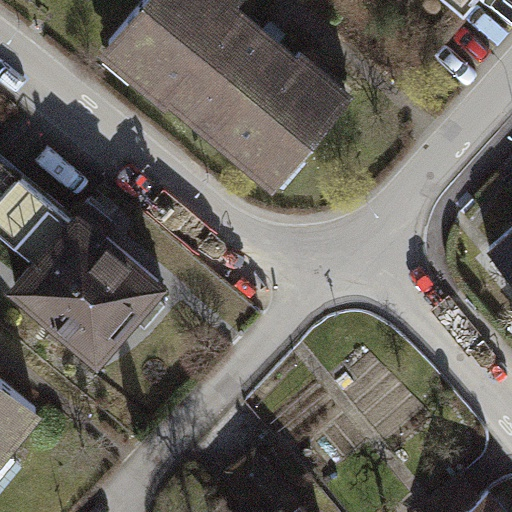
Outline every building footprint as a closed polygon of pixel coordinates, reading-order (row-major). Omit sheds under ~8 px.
[(142,0),(109,39),(275,177),(278,174),(274,171),(295,146),(299,149),(348,90),(300,50),(296,55),(232,1),(232,0),(142,0)] [(0,199),(21,175),(0,157),(0,199)] [(68,216),(21,175),(0,199),(0,225),(39,259),(16,287),(93,353),(128,312),(144,325),(163,302),(150,291),(162,278),(77,205),(68,216)] [(511,227),(491,246),(511,270),(511,227)] [(0,445),(34,402),(0,377),(0,445)] [(255,445),(228,468),(261,507),(255,511),(270,511),(279,505),(284,511),(285,511),(301,499),(255,445)] [(477,497),(456,474),(412,511),(509,511),(488,488),(477,497)] [(285,511),(284,511),(279,505),(270,511),(311,511),(301,499),(285,511)]
